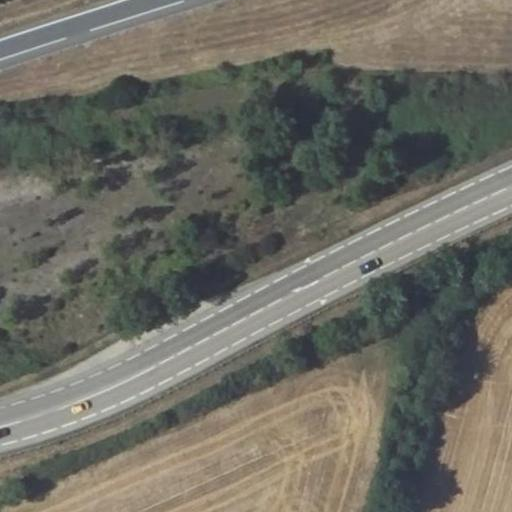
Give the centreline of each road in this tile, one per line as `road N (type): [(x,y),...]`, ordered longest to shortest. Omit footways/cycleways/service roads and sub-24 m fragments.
road 1 (secondary): [(511,185),(114,386),(0,425)]
road 2 (motorway): [(0,50),(157,0)]
